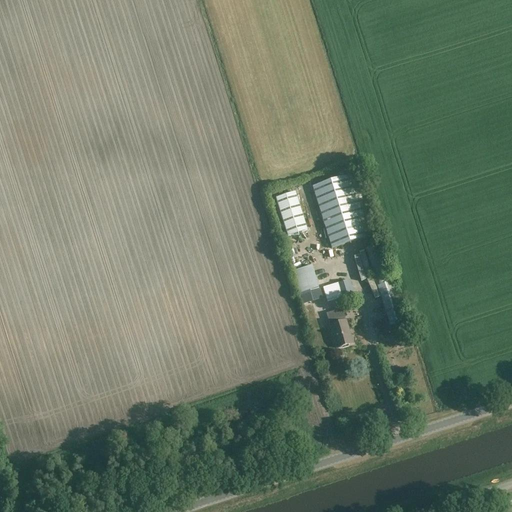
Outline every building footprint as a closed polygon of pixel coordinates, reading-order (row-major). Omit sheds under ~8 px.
[(373,237),(354,175),(312,188),(331,250),(373,237)] [(289,239),(282,241),(289,266),(296,264),(289,239)] [(392,282),(380,245),(365,250),(390,327),(406,322),(393,282),(392,282)] [(295,270),(301,291),(319,286),(312,265),(295,270)] [(350,280),(323,289),(327,303),(343,298),(344,303),(356,299),(350,280)] [(353,344),(342,310),(326,315),(337,349),(353,344)]
